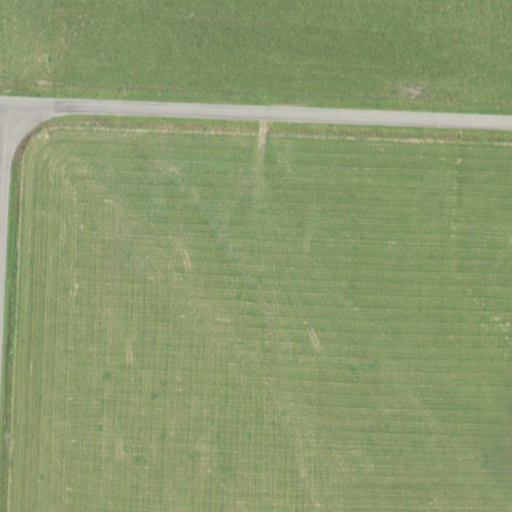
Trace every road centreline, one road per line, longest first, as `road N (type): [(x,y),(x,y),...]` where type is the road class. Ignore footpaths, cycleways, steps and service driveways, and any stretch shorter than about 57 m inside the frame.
road 1 (secondary): [(6,106),(511,120)]
road 2 (secondary): [(0,105),(0,236)]
